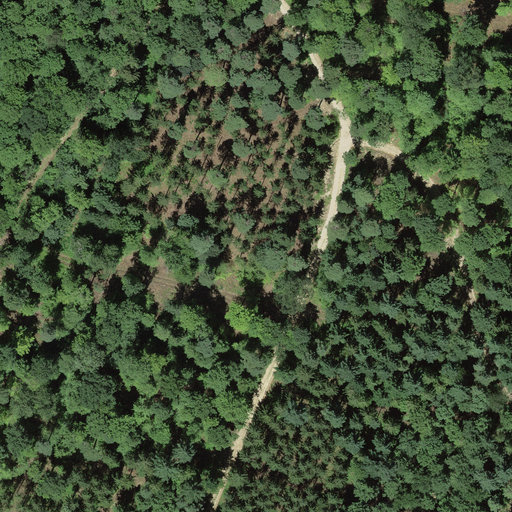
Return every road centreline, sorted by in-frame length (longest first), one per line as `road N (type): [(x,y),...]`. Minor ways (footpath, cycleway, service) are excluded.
road 1 (track): [(511,397),(481,333),(439,191),(350,131),(305,35),(279,0)]
road 2 (track): [(350,131),(328,226),(206,511)]
road 3 (track): [(153,0),(120,63),(32,177)]
